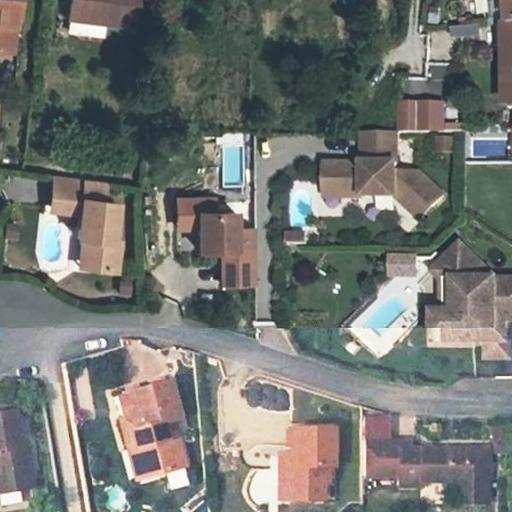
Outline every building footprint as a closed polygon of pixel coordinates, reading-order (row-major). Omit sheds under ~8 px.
[(0,0),(0,50),(17,52),(21,0),(0,0)] [(73,0),(72,15),(138,23),(140,0),(73,0)] [(494,0),(477,0),(478,15),(496,14),(494,0)] [(505,22),(495,21),(495,47),(505,48),(505,22)] [(511,21),(510,22),(505,22),(505,48),(505,63),(503,128),(511,127),(511,21)] [(373,45),(391,45),(391,26),(373,26),(373,45)] [(485,27),(453,27),(453,39),(485,39),(485,27)] [(418,101),(397,101),(396,129),(399,129),(418,129),(418,101)] [(425,104),(425,121),(440,121),(440,104),(425,104)] [(372,190),(378,190),(378,194),(398,194),(423,219),(446,194),(422,171),(399,171),(399,129),(396,129),(366,129),(367,160),(331,161),(331,184),(348,184),(348,194),(372,194),(372,190)] [(511,132),(475,132),(475,209),(511,208),(511,132)] [(456,154),(455,138),(436,139),(437,155),(456,154)] [(116,202),(98,200),(101,179),(54,173),(50,203),(81,208),(77,232),(87,234),(91,241),(88,264),(115,267),(118,239),(112,238),(116,202)] [(331,195),(348,194),(348,184),(331,184),(331,195)] [(193,243),(215,243),(220,243),(221,276),(252,276),(252,227),(232,227),(233,207),(209,207),(210,196),(173,196),(173,223),(193,224),(193,243)] [(305,230),(287,231),(287,241),(305,241),(305,230)] [(315,230),(305,230),(305,241),(315,241),(315,230)] [(77,232),(73,261),(88,264),(91,241),(87,234),(77,232)] [(464,239),(442,258),(455,273),(455,310),(443,310),(435,310),(435,338),(480,338),(497,338),(497,318),(511,318),(511,277),(496,277),(464,239)] [(407,253),(382,253),(382,271),(408,271),(407,253)] [(455,273),(442,258),(433,266),(443,279),(443,310),(455,310),(455,273)] [(497,338),(480,338),(480,356),(506,356),(506,338),(497,338)] [(117,415),(125,446),(137,444),(142,464),(160,459),(162,469),(185,462),(173,418),(178,417),(167,377),(123,389),(128,412),(117,415)] [(0,488),(24,485),(22,472),(30,471),(27,444),(20,445),(13,406),(0,407),(0,488)] [(276,461),(276,480),(286,481),(286,495),(318,495),(318,474),(324,469),(324,459),(329,460),(329,422),(286,422),(287,451),(283,451),(283,461),(276,461)] [(490,428),(490,448),(506,447),(506,428),(490,428)] [(421,484),(455,483),(456,504),(487,503),(485,448),(398,452),(384,437),(361,438),(364,481),(399,482),(399,490),(421,489),(421,484)] [(276,480),(276,494),(286,495),(286,481),(276,480)]
